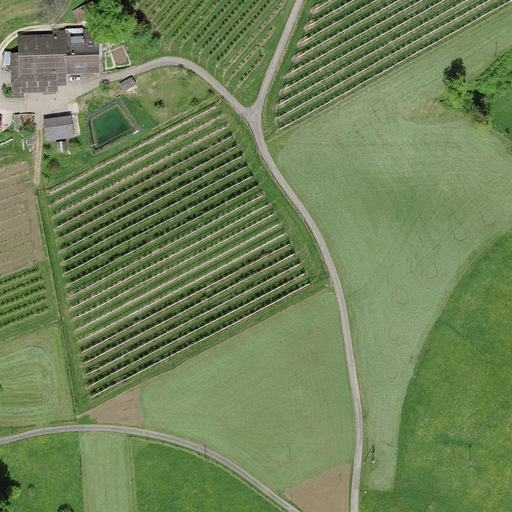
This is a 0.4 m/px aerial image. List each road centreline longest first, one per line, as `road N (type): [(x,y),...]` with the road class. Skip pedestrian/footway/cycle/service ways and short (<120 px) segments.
road 1 (unclassified): [(359,511),(359,415),(343,311),(328,258),(268,160),(256,120)]
road 2 (track): [(256,120),(299,0)]
